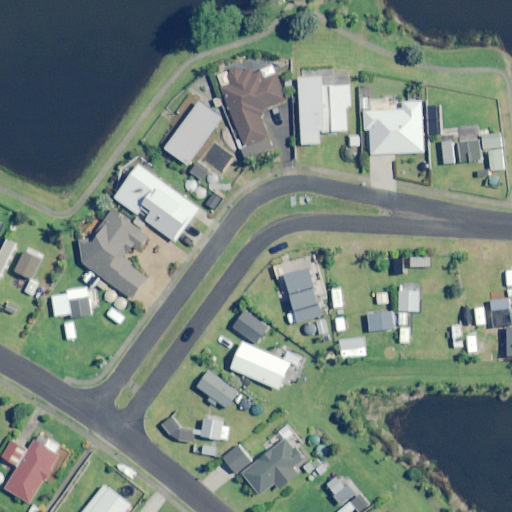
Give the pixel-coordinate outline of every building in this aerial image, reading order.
[(220,90),(243,149),(267,139),(259,117),(263,115),(261,112),(287,102),(277,77),(273,79),(269,69),(252,76),(251,71),(244,74),(237,71),(229,73),(228,79),(230,85),(220,90)] [(300,82),(304,149),(320,148),(320,135),(349,134),(347,111),(353,111),(352,88),(324,90),(323,81),(300,82)] [(222,119),(199,103),(166,149),(189,165),(222,119)] [(370,132),(371,158),(424,156),(423,104),(402,105),(402,112),(364,114),(365,132),(370,132)] [(441,107),(428,107),(429,120),(441,120),(441,107)] [(489,152),(492,175),(505,173),(501,137),(482,138),(484,153),(489,152)] [(459,147),(461,167),(482,165),(480,144),(459,147)] [(82,254),(85,264),(133,299),(148,279),(123,261),(133,247),(138,251),(149,236),(142,230),(148,222),(174,241),(198,208),(131,160),(121,174),(128,179),(115,198),(139,215),(133,224),(114,210),(82,254)] [(209,170),(199,162),(191,172),(201,180),(209,170)] [(0,278),(16,245),(7,240),(0,253),(0,278)] [(42,260),(24,251),(14,270),(32,280),(42,260)] [(80,280),(93,289),(96,285),(104,291),(108,285),(87,270),(80,280)] [(284,281),(297,329),(322,321),(308,274),(284,281)] [(38,283),(30,280),(24,292),(32,296),(38,283)] [(119,295),(108,287),(101,297),(112,305),(119,295)] [(89,289),(69,290),(70,298),(62,299),(63,318),(91,316),(89,289)] [(418,311),(419,292),(400,291),(399,311),(418,311)] [(388,304),(388,294),(377,294),(377,304),(388,304)] [(7,302),(3,310),(15,316),(19,309),(7,302)] [(132,313),(119,303),(114,310),(127,320),(132,313)] [(268,328),(245,311),(234,327),(257,344),(268,328)] [(394,329),(393,312),(369,314),(371,332),(394,329)] [(365,356),(363,338),(339,341),(341,359),(365,356)] [(294,370),(246,349),(235,375),(283,396),(294,370)] [(239,392),(209,370),(197,387),(227,409),(239,392)] [(178,413),(172,406),(160,416),(174,433),(180,427),(172,417),(178,413)] [(223,419),(204,418),(202,438),(228,440),(228,427),(222,427),(223,419)] [(194,432),(181,430),(180,441),(192,443),(194,432)] [(304,461),(287,439),(243,473),(261,496),(276,484),(280,490),(299,474),(295,468),(304,461)] [(61,450),(52,444),(47,451),(36,445),(7,492),(32,507),(61,460),(56,457),(61,450)] [(252,460),(238,445),(223,459),(237,474),(252,460)] [(12,446),(3,463),(17,471),(26,454),(12,446)] [(344,487),(337,478),(327,485),(342,505),(356,494),(347,484),(344,487)] [(105,490),(86,511),(130,511),(131,511),(105,490)]
